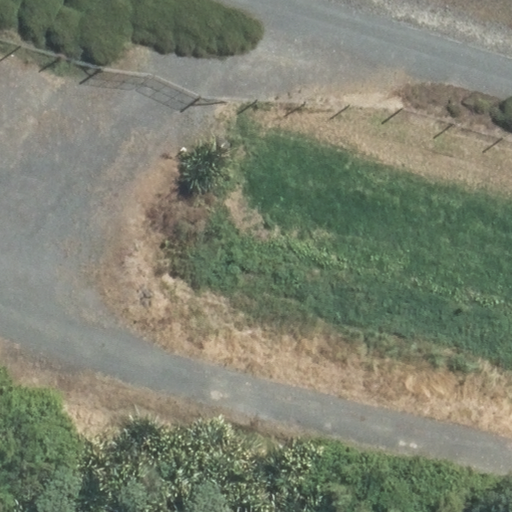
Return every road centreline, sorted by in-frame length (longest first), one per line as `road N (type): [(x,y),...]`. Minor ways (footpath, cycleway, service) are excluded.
road 1 (track): [(511,464),(260,401),(0,310)]
road 2 (track): [(0,187),(327,16)]
